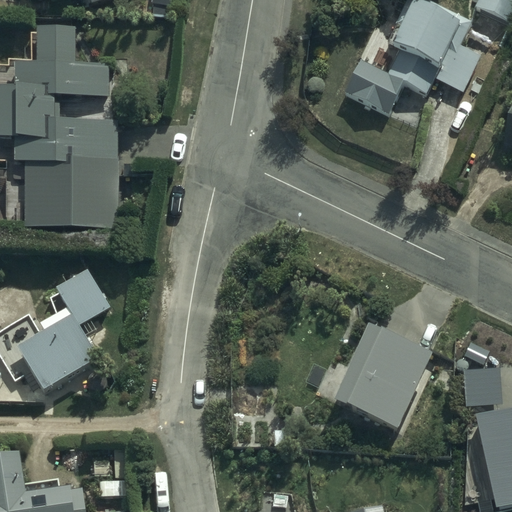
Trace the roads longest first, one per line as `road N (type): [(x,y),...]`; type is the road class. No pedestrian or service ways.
road 1 (residential): [(225,154),(184,345),(181,397),(197,511)]
road 2 (residential): [(225,154),(511,291)]
road 3 (residential): [(252,0),(225,154)]
